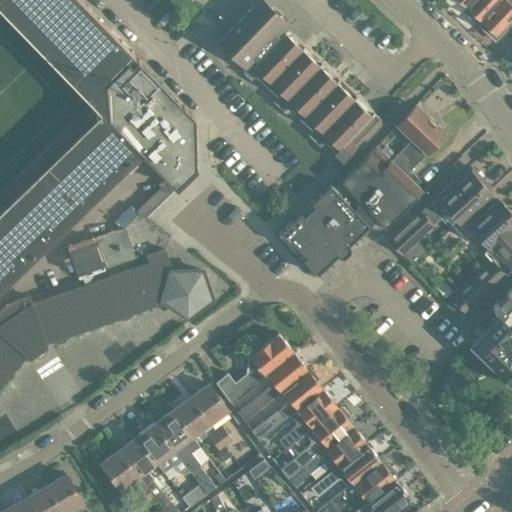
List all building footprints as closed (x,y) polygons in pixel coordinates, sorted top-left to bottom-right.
[(28,0),(104,77),(133,49),(84,0),(28,0)] [(269,0),(253,0),(219,35),(248,63),(284,25),(290,20),(269,0)] [(466,0),(465,1),(470,6),(469,7),(469,10),(475,16),(478,16),(479,14),(480,15),(494,0),(466,0)] [(494,0),(480,15),(495,30),(511,11),(511,1),(510,0),(494,0)] [(248,63),(244,67),(251,74),(258,66),(270,76),(281,87),(273,95),(280,102),(285,107),(293,99),(308,113),(315,121),(308,128),(320,140),(327,132),(338,143),(333,148),(342,156),(356,141),(355,141),(381,114),(374,108),(371,110),(360,99),(340,79),(320,60),(302,43),(284,25),(248,63)] [(133,49),(104,77),(106,110),(142,148),(174,181),(175,182),(178,179),(196,160),(196,159),(194,111),(133,49)] [(412,133),(392,154),(407,168),(445,128),(415,100),(397,118),(412,133)] [(106,110),(0,212),(0,284),(13,272),(14,272),(15,270),(36,249),(37,250),(38,248),(59,227),(60,227),(61,226),(61,225),(82,205),(83,205),(84,204),(84,203),(94,194),(96,192),(117,171),(117,172),(119,170),(140,149),(142,148),(106,110)] [(330,178),(278,227),(278,228),(316,268),(337,249),(338,251),(343,251),(349,245),(349,240),(348,239),(368,220),(370,221),(373,223),(379,222),(384,220),(414,191),(421,185),(422,184),(407,168),(392,154),(378,140),(377,139),(333,181),(330,178)] [(453,176),(426,200),(438,214),(448,205),(458,215),(464,211),(487,189),(489,187),(482,180),(483,175),(472,163),(470,163),(456,176),(453,176)] [(167,175),(158,183),(165,190),(173,182),(167,175)] [(458,215),(453,220),(463,230),(471,222),(488,240),(511,220),(511,209),(498,195),(495,198),(487,189),(464,211),(458,215)] [(390,234),(389,235),(390,236),(412,259),(420,252),(426,247),(415,236),(432,219),(419,206),(397,228),(390,234)] [(455,289),(451,292),(466,306),(468,303),(492,281),(502,272),(511,262),(511,220),(488,240),(481,246),(490,255),(455,289)] [(125,223),(68,243),(78,271),(135,251),(125,223)] [(0,377),(25,349),(28,351),(47,340),(45,335),(140,302),(142,305),(156,300),(155,297),(163,294),(188,310),(212,293),(201,264),(172,265),(165,244),(149,250),(151,257),(32,299),(29,292),(7,300),(0,307),(0,377)] [(452,286),(444,277),(436,283),(445,293),(452,286)] [(484,323),(470,338),(488,356),(511,378),(511,279),(479,314),(477,316),(484,323)] [(227,367),(215,377),(230,396),(265,367),(292,344),(278,326),(263,338),(261,336),(250,344),(252,347),(246,352),(247,353),(246,367),(235,376),(227,367)] [(273,376),(237,405),(239,408),(243,414),(262,399),(280,385),(282,384),(307,363),(306,361),(292,344),(265,367),(273,376)] [(287,397),(252,425),(258,434),(274,422),(287,413),(290,410),(298,404),(297,403),(323,382),(314,372),(317,370),(310,363),(308,364),(307,363),(282,384),(292,397),(289,399),(287,397)] [(207,378),(189,392),(207,417),(226,403),(207,378)] [(295,420),(279,433),(286,442),(304,428),(312,421),(337,401),(337,400),(323,382),(297,403),(298,404),(290,410),(296,417),(295,420)] [(189,392),(171,405),(190,430),(207,417),(189,392)] [(298,451),(282,464),(288,472),(294,468),(293,467),(352,420),(345,411),(347,410),(348,407),(341,399),(339,399),(337,400),(337,401),(312,421),(304,428),(311,437),(310,441),(298,451)] [(171,405),(154,418),(172,443),(180,453),(189,465),(199,478),(206,488),(214,483),(197,461),(198,460),(188,447),(197,440),(190,430),(171,405)] [(154,418),(136,431),(155,456),(156,456),(163,466),(173,458),(179,467),(185,468),(189,465),(180,453),(172,443),(154,418)] [(294,468),(288,472),(294,479),(295,481),(308,470),(322,459),(327,460),(331,466),(339,459),(366,438),(352,420),(293,467),(294,468)] [(223,421),(215,427),(225,440),(233,434),(223,421)] [(215,427),(209,431),(219,445),(225,440),(215,427)] [(136,431),(119,445),(155,492),(163,503),(169,511),(174,511),(179,509),(153,474),(154,473),(146,463),(155,456),(136,431)] [(331,466),(310,482),(317,491),(338,474),(340,474),(347,482),(353,477),(353,476),(380,455),(366,438),(339,459),(331,466)] [(219,445),(218,445),(224,453),(231,448),(225,440),(219,445)] [(119,445),(100,458),(119,484),(131,475),(148,497),(155,492),(119,445)] [(264,454),(249,465),(253,471),(269,460),(264,454)] [(347,482),(315,507),(319,511),(335,511),(332,507),(360,485),(368,495),(395,474),(394,472),(396,471),(396,468),(389,459),(386,459),(385,461),(380,455),(353,476),(353,477),(347,482)] [(219,467),(214,470),(219,478),(224,474),(219,467)] [(66,470),(46,481),(62,509),(82,498),(66,470)] [(363,511),(368,508),(370,511),(391,511),(397,508),(395,505),(410,492),(395,474),(368,495),(346,511),(363,511)] [(199,478),(181,491),(189,502),(206,488),(199,478)] [(46,481),(28,491),(39,511),(63,511),(62,509),(46,481)] [(216,489),(211,493),(218,509),(219,511),(230,511),(228,508),(227,506),(216,489)] [(266,511),(252,489),(243,494),(253,511),(266,511)] [(39,511),(28,491),(9,503),(14,511),(39,511)] [(14,511),(9,503),(0,507),(0,511),(14,511)] [(169,511),(163,503),(151,511),(169,511)] [(241,511),(237,503),(228,508),(230,511),(241,511)]
